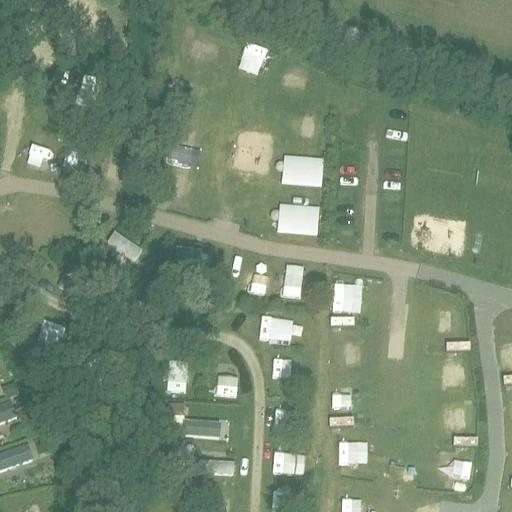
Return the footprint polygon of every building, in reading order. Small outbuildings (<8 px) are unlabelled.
[(119,56),(109,5),(89,9),(89,10),(93,29),(99,60),(119,56)] [(82,123),(98,111),(67,69),(51,81),(52,82),(63,97),(82,123)] [(281,215),(314,216),(315,194),(282,193),(281,215)] [(113,228),(106,237),(131,256),(138,247),(113,228)] [(307,289),(307,268),(284,268),(284,289),(307,289)] [(112,342),(74,360),(79,372),(117,353),(112,342)] [(229,383),(229,360),(206,360),(206,382),(229,383)] [(268,368),(267,380),(303,383),(304,371),(268,368)] [(218,433),(218,422),(210,422),(210,411),(198,411),(198,432),(218,433)] [(270,420),(271,431),(301,429),(300,419),(270,420)] [(270,465),(289,465),(289,444),(271,443),(270,465)] [(193,458),(193,471),(231,472),(231,458),(193,458)] [(215,507),(215,485),(199,485),(199,507),(215,507)]
